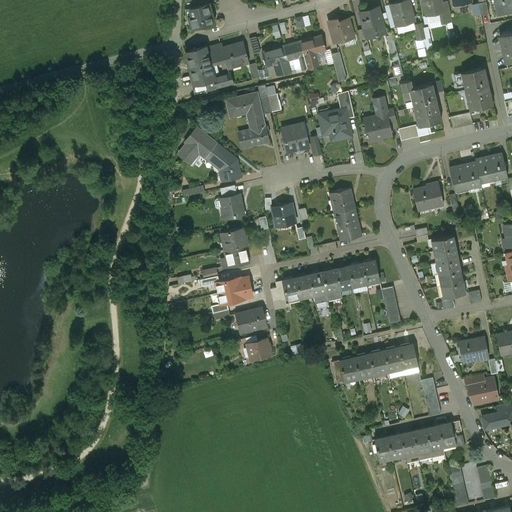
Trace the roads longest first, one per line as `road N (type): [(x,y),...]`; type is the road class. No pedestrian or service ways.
road 1 (unclassified): [(37,511),(128,483),(148,462),(174,101)]
road 2 (residential): [(176,43),(0,91)]
road 3 (residential): [(426,317),(478,436),(511,468)]
road 4 (residential): [(333,0),(176,43)]
road 5 (residential): [(392,239),(262,268),(268,296)]
road 6 (residential): [(511,132),(420,154),(388,176)]
